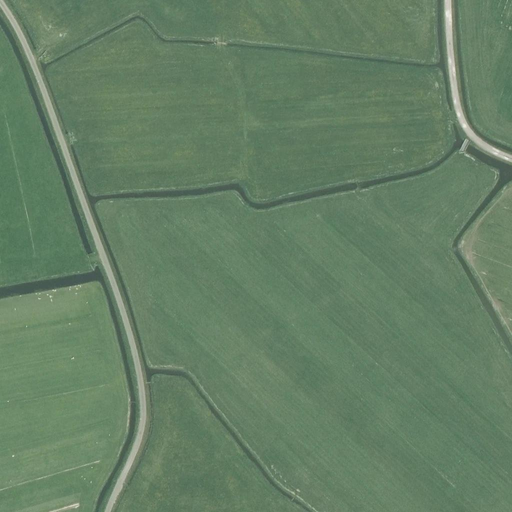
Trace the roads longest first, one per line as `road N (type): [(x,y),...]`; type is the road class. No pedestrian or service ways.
road 1 (unclassified): [(109,511),(144,420),(140,369),(48,103),(0,1)]
road 2 (track): [(511,161),(470,138),(457,110),(451,0)]
